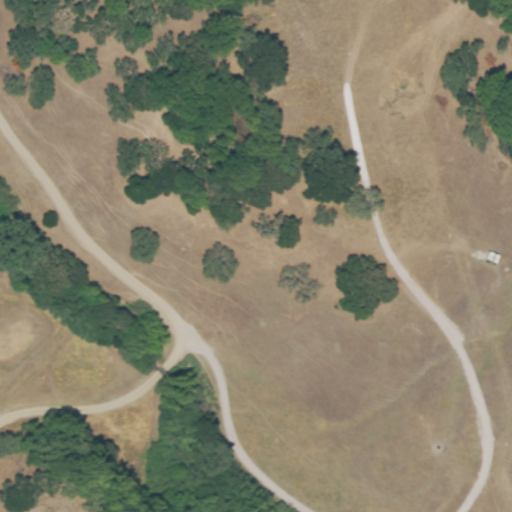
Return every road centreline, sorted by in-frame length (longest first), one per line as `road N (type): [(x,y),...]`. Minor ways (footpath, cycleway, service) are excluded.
road 1 (residential): [(298,511),(239,453),(213,362),(76,230),(0,122)]
road 2 (residential): [(187,339),(150,387),(128,400),(0,421)]
